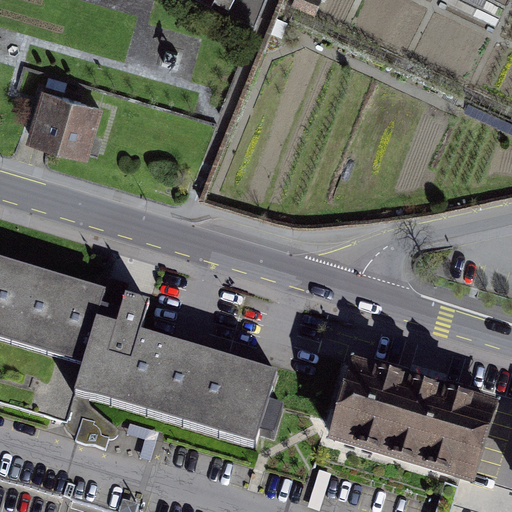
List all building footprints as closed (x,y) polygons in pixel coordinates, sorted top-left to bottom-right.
[(27,140),(90,158),(105,105),(42,87),(27,140)] [(105,289),(0,257),(0,403),(66,423),(74,393),(97,319),(105,289)] [(255,446),(279,372),(97,319),(74,393),(66,423),(69,432),(78,436),(76,442),(105,450),(109,440),(115,439),(118,436),(119,430),(113,425),(91,408),(89,404),(89,400),(255,446)] [(354,356),(327,442),(461,481),(474,485),(499,401),(354,356)] [(0,413),(0,481),(106,511),(408,511),(158,443),(153,461),(0,413)] [(450,511),(511,511),(511,495),(474,485),(461,481),(450,511)]
